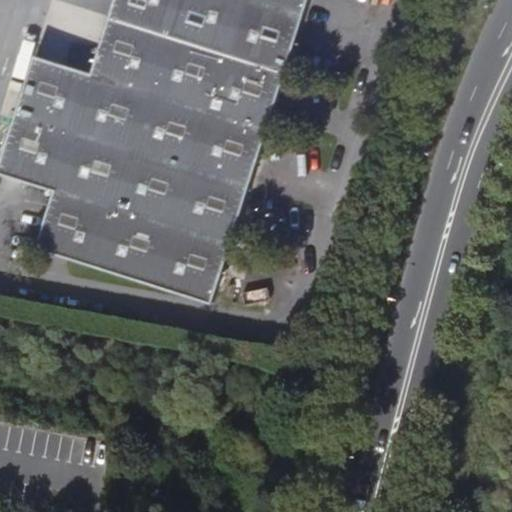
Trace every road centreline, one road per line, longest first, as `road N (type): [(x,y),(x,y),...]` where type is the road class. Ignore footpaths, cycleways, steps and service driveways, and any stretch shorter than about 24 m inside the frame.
road 1 (secondary): [(375,511),(464,167)]
road 2 (secondary): [(511,20),(464,167)]
